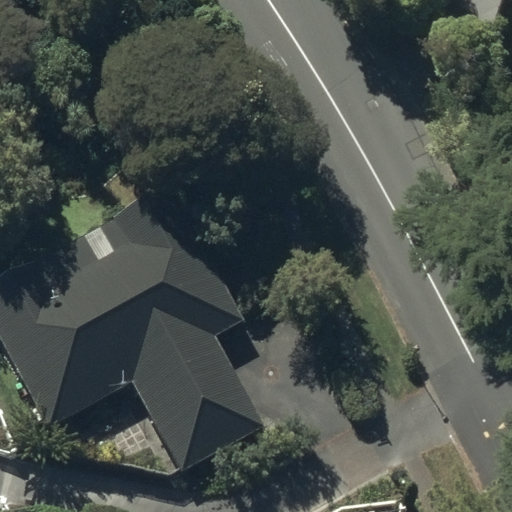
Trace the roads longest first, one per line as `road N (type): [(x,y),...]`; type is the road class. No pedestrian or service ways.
road 1 (residential): [(271,0),(508,421)]
road 2 (residential): [(508,421),(425,420),(245,511)]
road 3 (residential): [(193,511),(0,478)]
